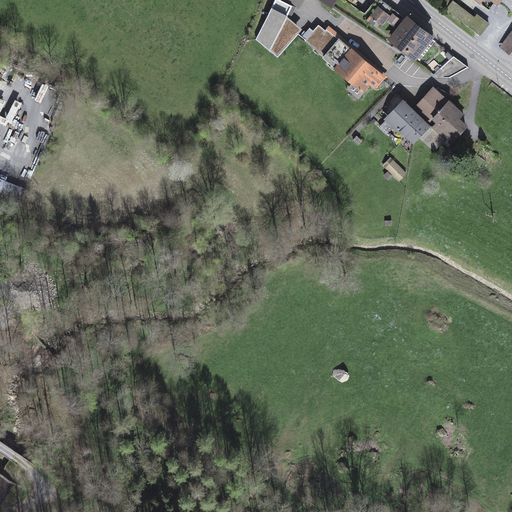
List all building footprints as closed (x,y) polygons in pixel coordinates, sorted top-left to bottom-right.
[(293,0),(291,3),(298,8),(303,0),(293,0)] [(319,0),(323,2),(324,2),(361,26),(381,1),(381,0),(375,0),(364,14),(345,0),(319,0)] [(361,27),(412,61),(415,57),(431,37),(407,18),(405,20),(381,1),(361,26),(361,27)] [(480,35),(489,23),(477,14),(474,18),(453,1),(446,9),(480,35)] [(309,28),(313,32),(316,28),(322,34),(325,31),(314,22),(309,28)] [(322,34),(316,28),(313,32),(305,40),(353,81),(362,89),(368,82),(374,87),(382,77),(327,29),(325,31),(322,34)] [(511,36),(503,48),(511,54),(511,36)] [(415,57),(419,60),(435,40),(431,37),(415,57)] [(440,69),(450,78),(468,67),(454,56),(440,69)] [(358,98),(364,91),(362,89),(353,81),(347,88),(358,98)] [(447,101),(451,96),(445,91),(438,87),(434,89),(447,101)] [(416,107),(430,120),(433,117),(447,102),(447,101),(434,89),(433,88),(416,107)] [(402,130),(414,142),(419,137),(429,127),(427,125),(396,95),(385,107),(392,114),(388,117),(395,124),(394,125),(392,127),(398,133),(402,130)] [(15,97),(13,101),(3,96),(0,100),(0,113),(14,121),(24,101),(15,97)] [(459,120),(458,119),(462,115),(447,102),(433,117),(438,122),(434,125),(430,128),(429,127),(419,137),(434,150),(435,148),(443,141),(447,146),(466,126),(459,120)] [(356,135),(353,139),(358,144),(362,140),(356,135)] [(399,180),(406,173),(393,161),(386,168),(399,180)] [(0,198),(21,206),(27,190),(0,180),(0,198)]
